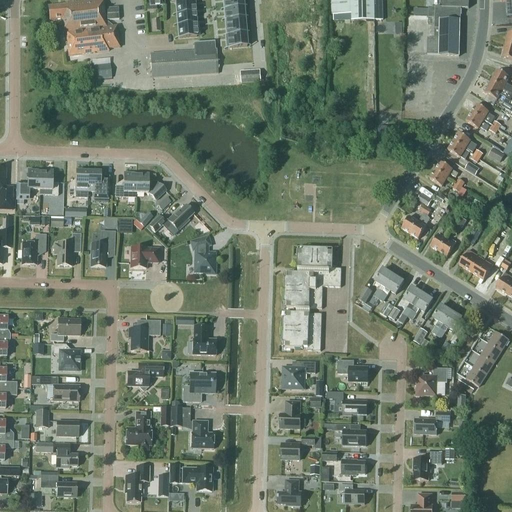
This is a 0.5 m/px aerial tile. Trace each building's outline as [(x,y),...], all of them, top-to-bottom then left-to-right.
[(66,34),(68,57),(108,52),(108,49),(119,48),(117,27),(112,27),(112,26),(108,23),(105,23),(103,0),(93,0),(67,3),(67,5),(48,7),(49,20),(61,19),(63,34),(66,34)] [(149,0),(150,5),(147,5),(147,12),(156,11),(156,6),(163,5),(163,0),(149,0)] [(181,0),(182,2),(180,3),(183,38),(201,36),(197,0),(199,0),(181,0)] [(225,0),(231,50),(248,48),(243,0),(225,0)] [(374,21),(373,0),(330,0),(332,15),(334,15),(334,22),(374,21)] [(383,21),(382,0),(373,0),(374,21),(383,21)] [(439,57),(459,57),(460,21),(460,9),(469,9),(468,0),(442,0),(442,8),(435,8),(429,8),(428,18),(428,25),(435,25),(435,29),(434,39),(428,39),(427,55),(439,56),(439,57)] [(511,0),(501,0),(502,2),(506,2),(507,18),(511,17),(511,0)] [(151,21),(152,32),(161,32),(160,20),(151,21)] [(151,78),(218,74),(216,50),(215,50),(214,43),(195,44),(195,52),(150,55),(151,78)] [(511,47),(505,45),(502,58),(511,60),(511,47)] [(93,66),(95,80),(112,78),(110,64),(93,66)] [(240,72),(241,84),(261,83),(260,71),(240,72)] [(497,71),(490,82),(511,93),(511,87),(506,84),(510,78),(497,71)] [(511,93),(490,82),(484,94),(497,101),(500,95),(508,100),(508,101),(506,104),(511,107),(511,104),(511,93)] [(489,113),(477,105),(471,114),(484,122),(490,126),(495,118),(492,116),(488,114),(489,113)] [(478,130),(480,128),(486,132),(489,127),(482,123),(484,122),(471,114),(466,122),(478,130)] [(501,126),(495,122),(492,127),(498,131),(501,126)] [(494,137),(501,142),(506,135),(498,131),(492,127),(489,131),(495,135),(494,137)] [(470,143),(471,142),(458,134),(453,143),(465,150),(466,149),(473,154),(477,147),(470,143)] [(511,140),(511,141),(503,154),(511,159),(511,140)] [(448,151),(460,159),(461,158),(464,160),(469,153),(465,150),(453,143),(448,151)] [(492,149),(487,157),(499,164),(504,156),(492,149)] [(480,159),(483,155),(477,151),(474,156),(480,159)] [(471,160),(477,164),(480,159),(474,156),(471,160)] [(440,163),(435,172),(447,179),(450,175),(456,178),(458,174),(453,171),(440,163)] [(479,170),(469,163),(465,170),(475,176),(479,170)] [(505,176),(508,171),(503,168),(500,173),(505,176)] [(6,170),(0,169),(0,210),(12,211),(13,188),(5,188),(6,170)] [(29,190),(40,191),(40,171),(28,171),(28,184),(17,184),(16,200),(17,200),(24,201),(28,201),(29,190)] [(52,171),(40,171),(40,191),(39,196),(58,197),(58,184),(52,184),(52,171)] [(75,199),(87,199),(88,192),(88,173),(76,172),(76,184),(69,184),(69,197),(75,197),(75,199)] [(447,179),(435,172),(430,180),(442,188),(447,179)] [(100,177),(100,173),(88,173),(88,192),(94,193),(94,199),(108,200),(109,178),(100,177)] [(136,194),(136,174),(124,174),(124,186),(115,186),(115,198),(123,198),(136,199),(136,194)] [(148,183),(148,175),(136,174),(136,194),(148,194),(150,194),(149,194),(156,202),(166,192),(159,185),(158,185),(156,183),(148,183)] [(458,180),(455,184),(462,189),(465,184),(458,180)] [(462,189),(455,184),(452,189),(459,193),(457,195),(463,199),(467,192),(462,189)] [(417,201),(428,208),(432,201),(421,194),(417,201)] [(444,200),(437,195),(435,200),(442,204),(444,200)] [(168,197),(159,205),(164,210),(172,202),(168,197)] [(471,211),(480,216),(485,208),(476,202),(471,211)] [(418,211),(423,214),(427,208),(422,205),(418,211)] [(178,232),(189,222),(188,220),(193,215),(185,207),(180,212),(178,211),(165,223),(166,224),(163,227),(167,231),(172,226),(178,232)] [(431,211),(427,208),(423,214),(427,217),(431,211)] [(423,214),(417,223),(410,235),(418,241),(426,228),(425,228),(429,220),(427,217),(423,214)] [(139,224),(144,228),(151,221),(146,216),(139,224)] [(148,227),(154,234),(155,234),(163,227),(166,224),(165,223),(159,216),(148,227)] [(401,230),(410,235),(417,223),(409,218),(401,230)] [(466,222),(461,218),(457,226),(462,229),(466,222)] [(120,234),(133,233),(133,220),(119,220),(120,234)] [(447,229),(452,232),(456,226),(451,223),(447,229)] [(456,226),(452,232),(456,235),(460,229),(456,226)] [(466,243),(473,247),(482,232),(475,228),(466,243)] [(0,265),(2,265),(3,249),(11,249),(11,233),(0,232),(0,265)] [(90,268),(105,269),(106,249),(114,249),(115,234),(101,233),(101,246),(91,246),(90,268)] [(54,254),(56,255),(57,255),(57,267),(71,268),(72,253),(80,254),(80,236),(72,235),(72,246),(58,245),(58,246),(56,246),(54,247),(54,254)] [(44,254),(45,254),(45,237),(36,236),(35,245),(22,245),(21,266),(29,266),(30,267),(34,267),(35,266),(36,266),(37,259),(37,253),(37,252),(44,253),(44,254)] [(430,248),(439,253),(446,241),(438,236),(430,248)] [(205,275),(215,275),(215,265),(214,265),(215,254),(207,254),(208,247),(210,247),(208,238),(190,243),(193,252),(195,251),(193,274),(205,274),(205,275)] [(446,241),(439,253),(447,259),(455,246),(454,246),(456,243),(452,241),(450,244),(446,241)] [(130,270),(146,270),(146,264),(158,264),(159,250),(147,250),(147,249),(131,249),(130,270)] [(285,349),(302,350),(303,349),(308,349),(307,352),(320,352),(322,315),(310,315),(310,310),(322,310),(322,288),(341,288),(341,270),(332,269),(333,253),(328,253),(328,250),(302,249),(302,252),(298,252),(297,269),(304,269),(304,274),(288,274),(288,279),(285,278),(284,304),(287,304),(287,309),(297,309),(297,314),(286,314),(286,319),(283,319),(283,344),(285,344),(285,349)] [(459,266),(471,274),(480,259),(468,252),(459,266)] [(480,259),(471,274),(484,282),(493,267),(480,259)] [(374,297),(378,300),(393,276),(383,270),(375,283),(381,286),(374,297)] [(495,289),(508,297),(511,290),(511,279),(505,275),(495,289)] [(393,276),(378,300),(383,303),(390,292),(396,296),(404,283),(393,276)] [(357,300),(364,305),(372,293),(365,288),(357,300)] [(403,315),(407,318),(422,295),(412,288),(404,301),(410,304),(403,315)] [(422,295),(407,318),(412,321),(419,310),(425,314),(433,301),(422,295)] [(379,314),(387,319),(393,308),(386,303),(379,314)] [(432,334),(437,337),(451,313),(441,307),(433,319),(439,323),(432,334)] [(388,318),(394,322),(400,312),(394,308),(388,318)] [(451,313),(437,337),(441,340),(448,328),(454,332),(462,319),(451,313)] [(0,337),(10,338),(10,335),(8,332),(7,332),(7,318),(0,317),(0,337)] [(58,336),(50,336),(50,343),(63,343),(63,337),(80,337),(80,321),(66,321),(66,320),(58,319),(58,336)] [(160,322),(144,322),(144,330),(129,330),(128,339),(131,339),(131,352),(147,352),(147,337),(160,337),(160,322)] [(192,340),(192,356),(215,357),(216,341),(207,341),(207,328),(194,327),(193,340),(192,340)] [(413,342),(420,346),(427,333),(421,329),(413,342)] [(496,333),(488,345),(501,353),(509,341),(496,333)] [(10,338),(0,337),(0,357),(6,358),(7,344),(8,344),(10,340),(10,338)] [(440,353),(445,357),(446,356),(448,357),(452,352),(449,350),(451,348),(446,344),(440,353)] [(501,353),(488,345),(481,356),(494,365),(494,364),(501,353)] [(59,372),(79,372),(79,365),(79,360),(79,352),(65,352),(65,346),(53,346),(53,356),(59,356),(59,372)] [(481,357),(473,368),(486,377),(494,365),(481,357)] [(349,376),(349,382),(358,383),(358,387),(367,387),(368,370),(353,369),(354,362),(338,362),(337,375),(349,376)] [(282,391),(290,391),(290,390),(304,390),(304,375),(315,375),(315,364),(303,363),(303,369),(283,369),(283,382),(282,382),(282,391)] [(162,379),(162,374),(163,365),(138,365),(138,373),(127,373),(127,388),(139,388),(143,393),(151,385),(148,382),(148,378),(162,379)] [(486,377),(473,368),(466,380),(479,388),(486,377)] [(0,389),(17,390),(17,383),(6,383),(6,370),(0,369),(0,389)] [(417,390),(416,390),(416,398),(423,398),(423,397),(436,397),(436,384),(447,384),(447,370),(433,370),(433,378),(417,378),(417,390)] [(184,388),(183,403),(200,404),(201,395),(214,395),(215,384),(216,383),(216,379),(215,377),(215,375),(190,374),(190,388),(184,388)] [(32,378),(32,386),(53,387),(53,403),(78,403),(78,399),(80,399),(81,397),(81,393),(80,391),(78,391),(79,387),(58,387),(58,379),(32,378)] [(0,409),(5,410),(5,396),(16,397),(17,390),(0,389),(0,409)] [(311,398),(310,408),(321,409),(321,399),(311,398)] [(342,417),(351,417),(352,416),(367,416),(367,403),(352,402),(352,401),(343,401),(342,417)] [(280,415),(280,430),(300,431),(300,416),(300,403),(286,403),(285,415),(280,415)] [(160,428),(170,428),(171,409),(160,408),(160,428)] [(171,409),(170,428),(182,429),(183,422),(190,422),(190,409),(183,409),(171,409)] [(35,429),(48,430),(49,412),(42,412),(36,412),(35,429)] [(150,414),(135,414),(135,430),(126,429),(126,438),(125,439),(124,443),(126,444),(126,446),(140,447),(140,449),(141,451),(146,451),(148,449),(148,447),(151,447),(151,430),(150,430),(150,414)] [(415,421),(414,435),(436,436),(437,424),(450,424),(450,414),(436,414),(436,422),(415,421)] [(0,441),(13,442),(13,435),(10,431),(5,431),(5,422),(0,421),(0,441)] [(207,434),(207,423),(192,422),(192,434),(191,434),(191,450),(213,451),(213,435),(207,434)] [(78,426),(78,423),(57,423),(56,438),(77,438),(77,436),(78,436),(80,431),(79,426),(78,426)] [(350,432),(350,426),(336,426),(336,432),(343,432),(343,447),(366,448),(366,433),(350,432)] [(303,447),(315,447),(315,438),(303,438),(303,447)] [(13,442),(0,441),(0,461),(4,462),(4,448),(9,448),(9,450),(13,450),(13,442)] [(36,454),(53,454),(53,445),(36,445),(36,454)] [(56,445),(56,469),(69,470),(69,468),(77,468),(77,456),(69,456),(69,446),(56,445)] [(281,456),(281,461),(300,461),(300,446),(281,445),(281,450),(279,450),(279,456),(281,456)] [(322,462),(337,463),(337,454),(323,453),(322,462)] [(413,460),(412,468),(413,468),(413,481),(428,482),(429,465),(442,466),(442,454),(426,453),(426,460),(413,460)] [(357,461),(342,461),(341,476),(356,477),(356,476),(365,476),(365,463),(357,463),(357,461)] [(169,485),(179,485),(180,466),(169,466),(169,485)] [(0,476),(18,477),(18,469),(0,468),(0,476)] [(136,478),(125,478),(125,490),(127,490),(126,504),(140,504),(140,496),(142,496),(143,483),(149,483),(149,468),(136,468),(136,478)] [(196,493),(212,493),(212,470),(196,470),(182,469),(182,485),(196,485),(196,493)] [(40,489),(51,490),(57,490),(57,498),(76,498),(76,485),(57,485),(57,477),(40,477),(40,489)] [(159,486),(167,486),(167,478),(160,477),(159,486)] [(452,480),(451,488),(460,489),(461,481),(452,480)] [(286,507),(300,508),(301,493),(298,493),(299,482),(285,482),(285,494),(278,494),(278,505),(286,506),(286,507)] [(339,492),(346,492),(345,505),(364,505),(364,492),(352,492),(353,486),(339,486),(339,492)] [(171,494),(171,502),(185,502),(185,494),(171,494)] [(451,502),(465,503),(466,495),(453,494),(452,494),(451,502)] [(431,511),(432,507),(431,507),(432,496),(418,496),(417,506),(411,506),(411,511),(431,511)]
